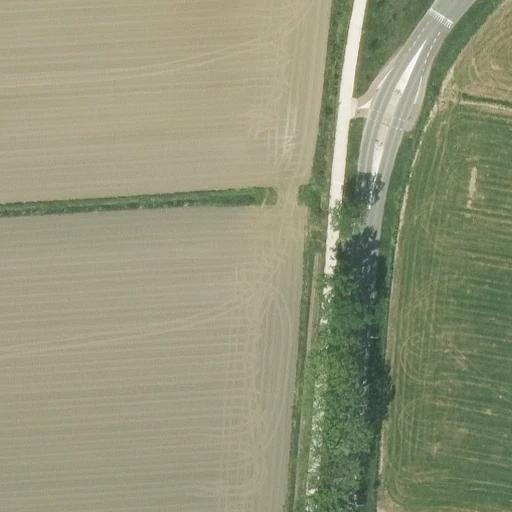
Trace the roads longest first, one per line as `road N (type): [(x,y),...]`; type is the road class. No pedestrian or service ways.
road 1 (tertiary): [(342,511),(370,197)]
road 2 (tertiary): [(418,53),(398,68),(377,113),(364,167),(370,197)]
road 3 (tertiary): [(370,197),(418,53)]
